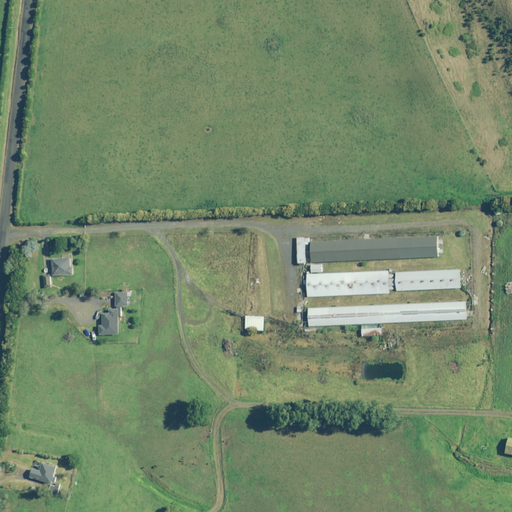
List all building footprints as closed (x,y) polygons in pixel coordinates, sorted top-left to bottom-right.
[(438,257),(437,235),(311,241),(312,262),(438,257)] [(305,237),(297,238),(298,265),(306,264),(305,237)] [(71,267),(71,258),(53,259),(54,276),(74,275),(74,267),(71,267)] [(461,288),(460,270),(388,273),(388,271),(307,275),(308,297),(389,293),(389,291),(461,288)] [(129,292),(117,292),(117,306),(129,305),(129,292)] [(467,319),(466,302),(309,309),(309,326),(467,319)] [(121,316),(121,309),(111,309),(111,313),(103,314),(103,325),(101,325),(101,335),(119,334),(119,316),(121,316)] [(265,317),(247,316),(246,330),(264,331),(265,317)] [(382,335),(382,328),(362,329),(362,336),(382,335)] [(395,338),(386,339),(387,348),(396,347),(395,338)] [(57,467),(43,463),(41,470),(33,468),(31,477),(52,484),(57,467)]
